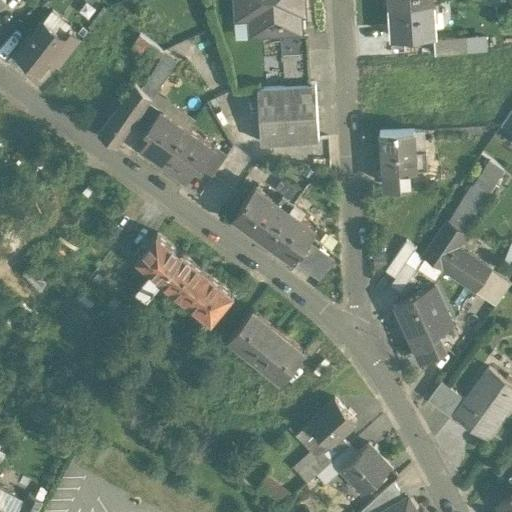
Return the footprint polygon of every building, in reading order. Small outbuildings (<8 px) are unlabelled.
[(303,0),(240,0),(242,15),(260,14),(261,33),(264,33),(281,32),(301,30),(300,14),(305,13),(303,0)] [(432,3),(390,6),(392,39),(434,36),(432,3)] [(64,36),(42,20),(16,54),(39,71),(49,58),(65,37),(64,36)] [(69,30),(64,36),(65,37),(49,58),(60,67),(81,40),(69,30)] [(163,50),(141,31),(131,46),(133,48),(143,55),(149,60),(155,65),(162,53),(163,50)] [(306,36),(281,38),(282,54),(307,53),(306,36)] [(465,37),(434,40),(435,55),(466,52),(465,37)] [(143,55),(133,48),(131,51),(140,59),(143,55)] [(149,74),(141,87),(152,96),(175,63),(162,53),(155,65),(149,74)] [(307,53),(282,54),(284,85),(309,83),(307,53)] [(149,60),(143,70),(149,74),(155,65),(149,60)] [(139,67),(129,80),(133,83),(134,82),(141,87),(149,74),(143,70),(139,67)] [(133,83),(119,104),(113,100),(108,107),(114,111),(98,133),(116,146),(134,121),(149,100),(152,96),(141,87),(134,82),(133,83)] [(284,85),(257,87),(261,142),(319,138),(315,83),(309,83),(284,85)] [(149,100),(134,121),(146,130),(161,109),(149,100)] [(511,107),(501,124),(511,132),(511,107)] [(188,128),(161,109),(146,130),(150,133),(140,147),(162,164),(188,128)] [(215,148),(188,128),(162,164),(185,180),(195,166),(200,169),(201,168),(215,148)] [(414,129),(381,131),(383,170),(385,170),(409,169),(425,168),(424,150),(415,151),(414,129)] [(215,148),(201,168),(211,176),(226,156),(215,148)] [(470,185),(449,220),(461,228),(498,171),(501,172),(504,167),(490,158),(472,186),(470,185)] [(409,169),(385,170),(386,184),(410,183),(409,169)] [(277,203),(255,186),(233,216),(266,241),(293,204),(282,196),(277,203)] [(293,204),(266,241),(293,260),(315,230),(300,219),(304,213),(293,204)] [(449,220),(447,219),(422,255),(475,291),(491,268),(458,246),(467,232),(461,228),(449,220)] [(182,254),(157,234),(146,247),(141,243),(134,252),(139,256),(137,259),(152,271),(162,279),(182,254)] [(406,240),(385,270),(395,277),(406,262),(416,247),(406,240)] [(333,260),(314,246),(300,265),(319,279),(333,260)] [(162,279),(161,280),(211,321),(234,293),(183,252),(162,279)] [(395,277),(390,285),(400,292),(415,269),(406,262),(395,277)] [(491,268),(475,291),(495,304),(511,282),(491,268)] [(152,271),(137,290),(147,298),(161,280),(162,279),(152,271)] [(433,285),(395,302),(421,360),(445,349),(438,333),(452,327),(433,285)] [(251,309),(228,338),(281,381),(304,352),(251,309)] [(464,397),(455,410),(489,435),(511,403),(511,382),(487,365),(464,397)] [(464,397),(441,381),(428,399),(451,415),(455,410),(464,397)] [(334,398),(309,422),(330,445),(356,421),(334,398)] [(390,466),(368,443),(357,452),(341,467),(350,477),(349,478),(362,492),(390,466)] [(349,444),(331,460),(339,469),(341,467),(357,452),(349,444)] [(322,450),(298,473),(307,483),(328,464),(331,460),(322,450)] [(307,483),(293,496),(302,506),(337,473),(328,464),(307,483)] [(287,500),(294,488),(270,475),(263,487),(287,500)] [(393,480),(361,510),(362,511),(381,511),(404,499),(393,480)] [(36,511),(43,500),(28,492),(17,511),(36,511)] [(511,511),(511,493),(498,504),(504,511),(511,511)] [(415,511),(407,497),(404,499),(381,511),(415,511)]
